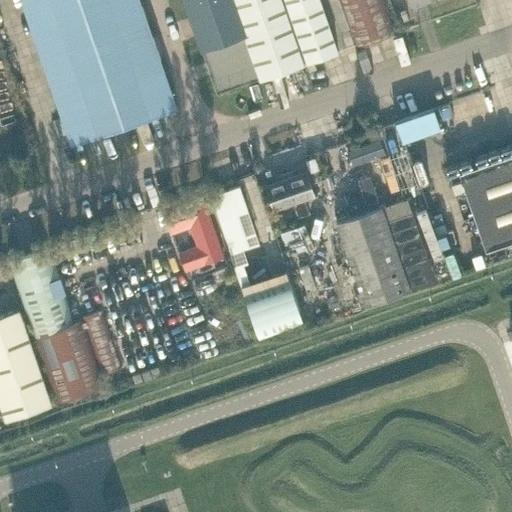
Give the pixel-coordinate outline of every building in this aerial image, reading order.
[(177,106),(140,0),(22,0),(72,142),(177,106)] [(235,0),(184,0),(201,48),(247,32),(235,0)] [(235,0),(247,32),(262,75),(307,60),(285,0),(235,0)] [(324,0),(286,0),(307,60),(341,48),(324,0)] [(340,0),(356,44),(397,29),(386,0),(340,0)] [(499,99),(499,101),(486,102),(488,121),(511,119),(511,112),(511,98),(499,99)] [(402,138),(441,125),(434,106),(396,119),(402,138)] [(328,122),(318,125),(324,145),(334,143),(328,122)] [(365,138),(371,155),(404,145),(398,128),(365,138)] [(511,152),(460,170),(486,247),(511,238),(511,152)] [(305,198),(314,194),(306,171),(267,185),(275,208),(294,201),(299,215),(309,211),(305,198)] [(264,255),(258,238),(237,178),(208,188),(223,230),(236,265),(264,255)] [(409,195),(382,204),(411,287),(438,278),(409,195)] [(220,255),(224,253),(204,197),(166,210),(173,229),(191,223),(205,260),(214,257),(216,263),(222,261),(220,255)] [(365,303),(411,287),(382,204),(337,220),(365,303)] [(325,215),(326,219),(299,226),(306,251),(340,242),(332,213),(325,215)] [(290,260),(305,255),(295,224),(279,230),(290,260)] [(271,273),(290,267),(277,231),(258,238),(264,255),(271,273)] [(56,400),(106,383),(56,240),(7,257),(56,400)] [(495,267),(492,254),(482,257),(480,249),(470,251),(476,272),(495,267)] [(242,283),(271,273),(264,255),(236,265),(242,283)] [(322,283),(333,279),(325,256),(314,260),(322,283)] [(290,267),(242,283),(261,338),(309,321),(290,267)] [(0,409),(3,418),(53,401),(21,306),(0,313),(0,409)] [(104,306),(84,313),(103,370),(123,364),(104,306)] [(0,431),(9,430),(7,419),(0,420),(0,431)]
